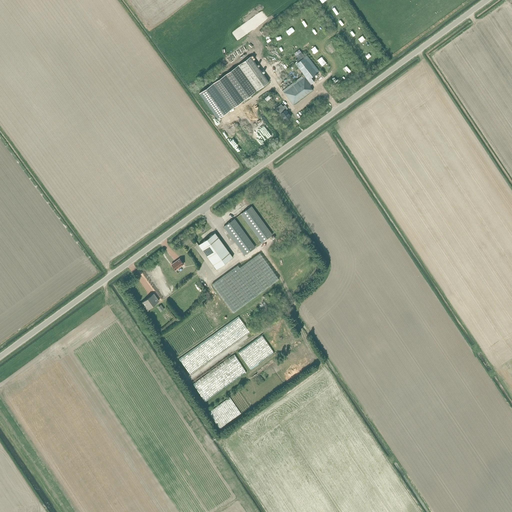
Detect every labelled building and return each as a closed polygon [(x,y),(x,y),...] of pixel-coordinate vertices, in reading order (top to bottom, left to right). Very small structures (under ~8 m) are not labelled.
[(298,58),(295,60),(297,63),(305,57),(301,52),(296,56),(298,58)] [(302,76),(310,86),(311,85),(310,85),(314,82),(311,78),(319,71),(307,55),(305,57),(297,63),(296,63),(299,67),(296,69),(301,76),(302,76)] [(213,83),(199,94),(217,119),(231,109),(268,82),(249,56),(213,83)] [(313,90),(310,86),(302,76),(301,76),(282,90),(292,105),(313,90)] [(281,104),(276,108),(285,121),(290,117),(285,110),(287,108),(285,105),(283,107),(281,104)] [(251,206),(240,214),(261,243),(272,234),(251,206)] [(235,218),(223,227),(226,231),(224,232),(225,234),(228,233),(244,255),(255,247),(235,218)] [(214,233),(198,245),(216,269),(232,257),(214,233)] [(240,268),(238,265),(212,284),(233,312),(278,279),(260,253),(240,268)] [(176,258),(170,263),(174,268),(182,262),(178,257),(176,258)] [(149,297),(141,303),(145,309),(153,303),(154,304),(158,302),(153,296),(150,298),(149,297)] [(168,325),(173,322),(176,320),(175,317),(167,323),(168,325)]
